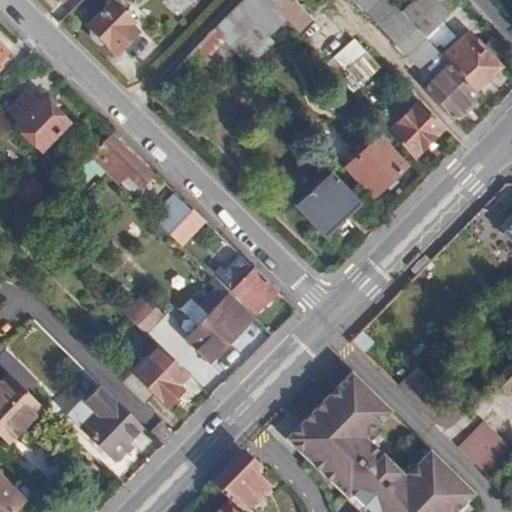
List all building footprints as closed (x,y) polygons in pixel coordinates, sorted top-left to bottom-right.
[(285,21),(266,0),(241,0),(236,5),(252,23),(267,39),(285,21)] [(290,0),(266,0),(285,21),(297,33),(310,21),(290,0)] [(423,38),(399,11),(388,0),(355,0),(417,66),(434,51),(423,38)] [(461,3),(458,0),(411,0),(399,11),(423,38),(461,3)] [(115,53),(137,31),(131,25),(133,22),(113,1),(88,26),(115,53)] [(246,67),(259,55),(240,34),(252,23),(236,5),(211,31),(222,42),(246,67)] [(271,43),(267,39),(252,23),(240,34),(259,55),(271,43)] [(222,42),(211,31),(192,50),(203,61),(222,42)] [(441,57),(447,64),(457,75),(473,92),(499,68),(495,64),(481,48),(467,33),(441,57)] [(337,77),(346,69),(363,53),(350,39),(324,63),(337,77)] [(481,48),(495,64),(503,56),(489,42),(481,48)] [(451,121),(476,95),(473,92),(457,75),(447,64),(422,89),(451,121)] [(404,89),(374,118),(387,133),(416,105),(404,89)] [(36,101),(25,91),(8,109),(19,120),(13,125),(39,150),(67,122),(40,96),(36,101)] [(411,159),(442,129),(417,104),(416,105),(387,133),(411,159)] [(109,134),(88,156),(117,184),(127,175),(139,187),(150,175),(109,134)] [(403,166),(378,138),(368,146),(364,141),(355,150),(360,155),(346,166),(372,195),(403,166)] [(327,172),(293,204),(322,235),(355,203),(327,172)] [(165,216),(158,224),(168,234),(188,212),(162,187),(149,200),(165,216)] [(511,211),(499,226),(508,234),(511,229),(511,211)] [(254,312),(276,291),(225,242),(217,249),(244,275),(231,289),(254,312)] [(208,362),(253,317),(220,284),(200,303),(211,314),(196,329),(199,332),(189,342),(208,362)] [(140,297),(124,315),(144,335),(161,317),(140,297)] [(157,347),(121,383),(141,403),(152,392),(166,405),(190,380),(157,347)] [(511,362),(492,383),(504,395),(511,386),(511,362)] [(389,411),(349,373),(284,439),(345,498),(349,494),(366,511),(453,511),(471,494),(428,451),(402,477),(362,439),(389,411)] [(39,405),(5,374),(0,379),(0,437),(3,440),(39,405)] [(97,386),(82,401),(124,441),(138,426),(97,386)] [(439,392),(420,412),(433,425),(448,429),(462,414),(439,392)] [(112,459),(127,444),(124,441),(82,401),(68,417),(112,459)] [(456,448),(489,480),(511,456),(511,451),(481,421),(456,448)] [(240,451),(210,481),(232,502),(242,511),(269,486),(252,470),(256,465),(240,451)] [(0,511),(12,511),(24,501),(0,476),(0,511)] [(242,511),(232,502),(223,511),(242,511)]
